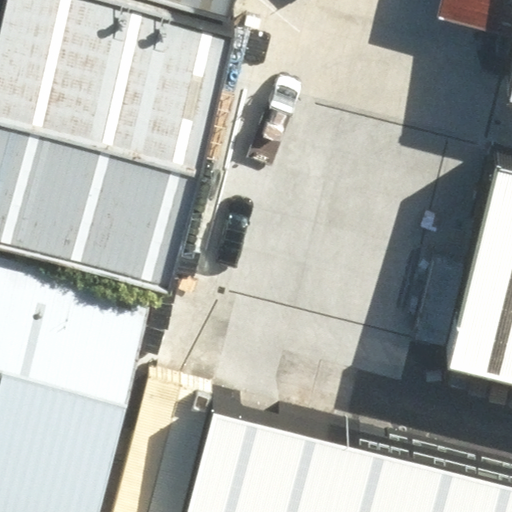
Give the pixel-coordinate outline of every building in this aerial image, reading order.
[(0,252),(162,291),(224,35),(76,0),(15,0),(7,35),(0,33),(0,252)] [(226,0),(131,0),(222,21),(226,0)] [(511,0),(444,0),(441,15),(511,38),(511,90),(509,100),(511,100),(511,0)] [(511,150),(497,147),(449,356),(511,370),(511,150)] [(108,511),(156,310),(0,274),(0,511),(108,511)] [(178,511),(511,511),(511,453),(212,370),(178,511)]
